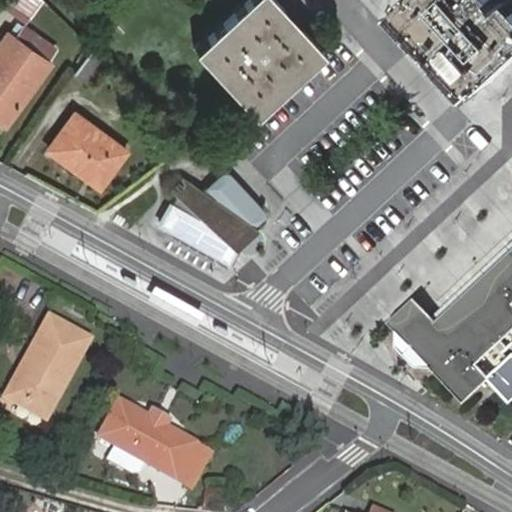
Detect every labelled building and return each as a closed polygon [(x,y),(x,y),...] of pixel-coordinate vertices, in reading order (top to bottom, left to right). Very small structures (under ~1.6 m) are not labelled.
[(42,0),(5,0),(29,17),(42,0)] [(255,112),(323,51),(275,0),(249,0),(197,48),(255,112)] [(483,88),(511,60),(511,0),(413,0),(407,6),(483,88)] [(0,110),(8,116),(58,46),(27,24),(16,38),(9,34),(0,46),(0,110)] [(107,61),(91,46),(74,71),(91,83),(107,61)] [(102,185),(127,150),(76,113),(50,148),(102,185)] [(214,200),(183,179),(158,224),(226,263),(234,250),(276,198),(223,170),(214,200)] [(511,230),(436,300),(446,311),(511,249),(511,230)] [(436,320),(416,298),(391,321),(467,401),(491,379),(511,400),(511,398),(511,356),(491,374),(480,361),(511,330),(511,249),(446,311),(436,320)] [(425,290),(416,298),(436,320),(446,311),(436,300),(425,290)] [(32,367),(16,398),(47,414),(87,339),(50,318),(25,364),(32,367)] [(9,394),(16,398),(32,367),(25,364),(9,394)] [(174,479),(194,444),(168,428),(173,421),(151,408),(146,417),(117,401),(97,436),(113,445),(142,461),(174,479)] [(210,453),(194,444),(174,479),(190,488),(210,453)] [(142,461),(113,445),(104,459),(134,476),(142,461)] [(222,510),(224,485),(205,483),(203,508),(222,510)] [(347,500),(342,511),(369,511),(370,510),(347,500)]
